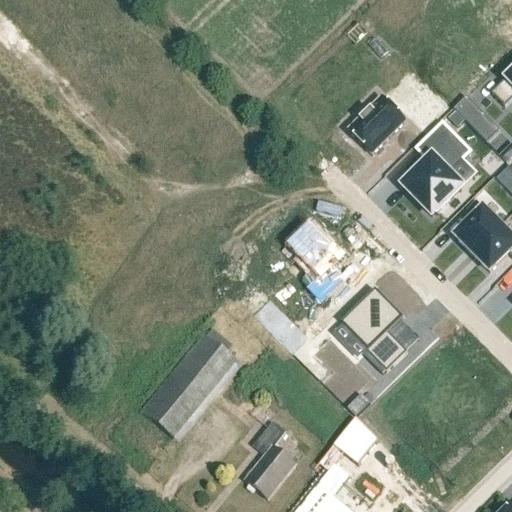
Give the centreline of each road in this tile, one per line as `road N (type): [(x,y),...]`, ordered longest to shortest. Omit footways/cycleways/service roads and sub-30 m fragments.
road 1 (residential): [(327,175),(511,358)]
road 2 (unclassified): [(0,383),(157,511)]
